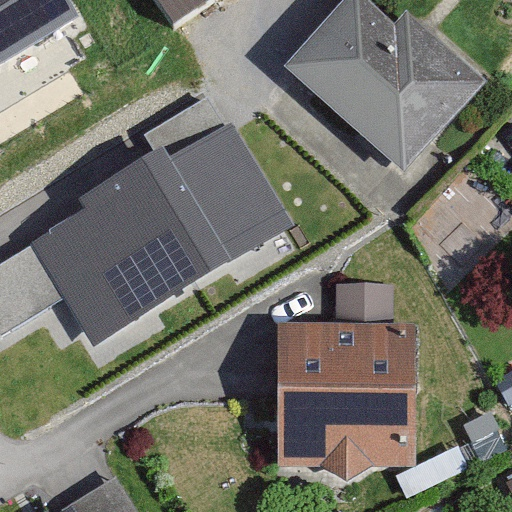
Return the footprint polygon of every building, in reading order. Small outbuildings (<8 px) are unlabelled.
[(0,0),(0,90),(92,39),(69,0),(0,0)] [(209,0),(137,0),(160,34),(209,0)] [(388,27),(358,0),(347,0),(284,70),(396,170),(475,83),(399,14),(388,27)] [(84,229),(0,274),(0,343),(2,347),(68,312),(94,360),(302,246),(236,127),(76,214),(84,229)] [(408,470),(412,327),(384,327),(385,292),(331,291),(330,331),(275,330),(272,467),(320,468),(344,483),(369,469),(408,470)] [(128,511),(110,482),(61,511),(128,511)]
